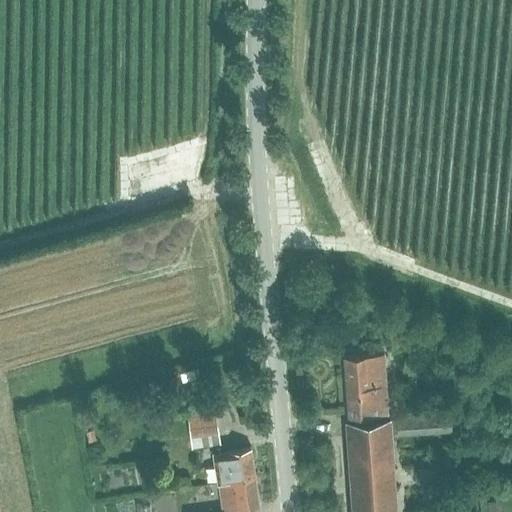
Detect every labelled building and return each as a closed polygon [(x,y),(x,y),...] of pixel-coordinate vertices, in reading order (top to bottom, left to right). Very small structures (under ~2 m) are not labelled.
[(384,353),(343,356),(347,408),(347,416),(388,413),(384,359),(384,353)] [(227,411),(237,409),(234,392),(223,393),(227,411)] [(218,431),(215,411),(190,415),(193,435),(218,431)] [(397,432),(452,428),(451,412),(396,415),(397,432)] [(398,511),(392,417),(347,421),(352,511),(398,511)] [(215,451),(219,479),(255,473),(251,446),(215,451)] [(260,505),(255,473),(219,479),(224,511),(260,505)] [(133,491),(137,508),(157,503),(153,486),(133,491)] [(490,511),(505,511),(505,495),(490,495),(491,503),(490,511)]
